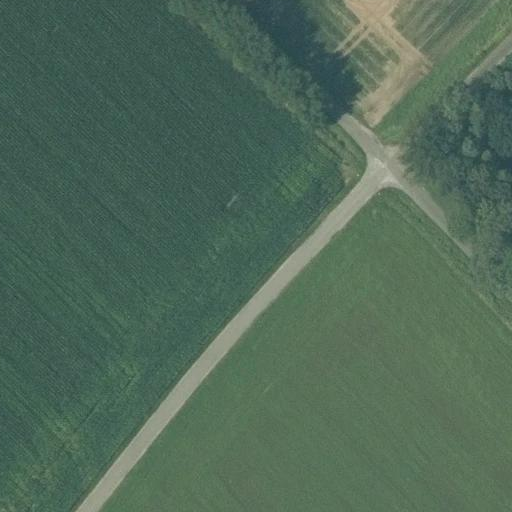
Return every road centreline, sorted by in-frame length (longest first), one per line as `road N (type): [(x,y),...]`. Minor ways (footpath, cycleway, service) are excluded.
road 1 (unclassified): [(404,166),(92,511)]
road 2 (unclassified): [(404,166),(229,0)]
road 3 (unclassified): [(511,53),(404,166)]
road 4 (unclassified): [(511,274),(404,166)]
